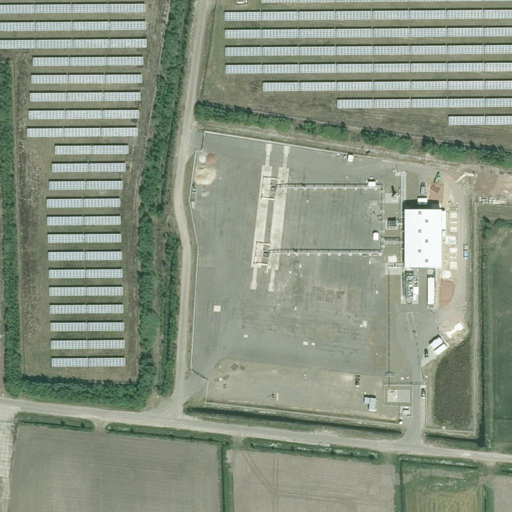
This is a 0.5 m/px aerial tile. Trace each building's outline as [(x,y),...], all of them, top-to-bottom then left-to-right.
[(406,211),(406,270),(428,270),(428,305),(436,305),(436,269),(445,269),(445,211),(406,211)] [(277,266),(292,267),(293,257),(296,257),(297,249),(311,250),(312,235),(285,232),(283,256),(278,256),(277,266)] [(246,234),(244,248),(252,249),(251,260),(260,261),(263,236),(246,234)] [(245,272),(245,262),(233,262),(232,272),(245,272)] [(288,325),(299,326),(300,314),(281,311),(279,329),(287,330),(288,325)] [(373,336),(373,346),(384,346),(383,326),(378,326),(379,336),(373,336)] [(437,355),(464,341),(457,328),(430,342),(437,355)] [(225,359),(224,372),(259,374),(260,362),(225,359)] [(361,386),(362,373),(319,370),(318,382),(361,386)] [(335,400),(335,394),(317,392),(316,398),(335,400)]
